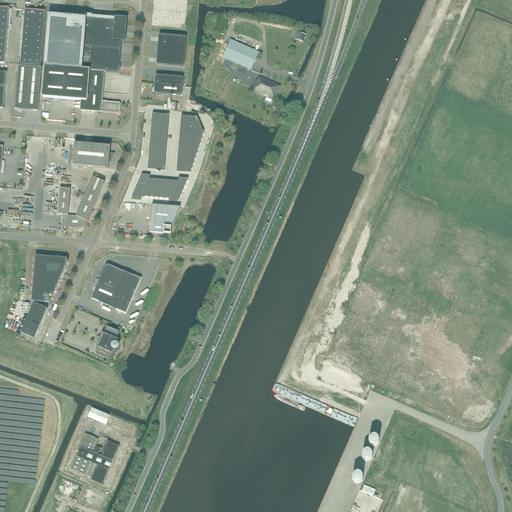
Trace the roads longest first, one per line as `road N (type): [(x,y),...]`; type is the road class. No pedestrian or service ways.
road 1 (unclassified): [(128,511),(176,379),(195,358),(285,152),(334,0)]
road 2 (primary): [(144,511),(307,135)]
road 3 (unknown): [(122,177),(75,174),(46,158),(36,193),(0,196)]
road 4 (primary): [(307,135),(364,0)]
road 5 (primary): [(347,0),(307,135)]
road 6 (unclassified): [(143,1),(132,134)]
road 7 (unclassified): [(0,125),(132,134)]
road 8 (unclassified): [(511,385),(487,451),(501,511)]
